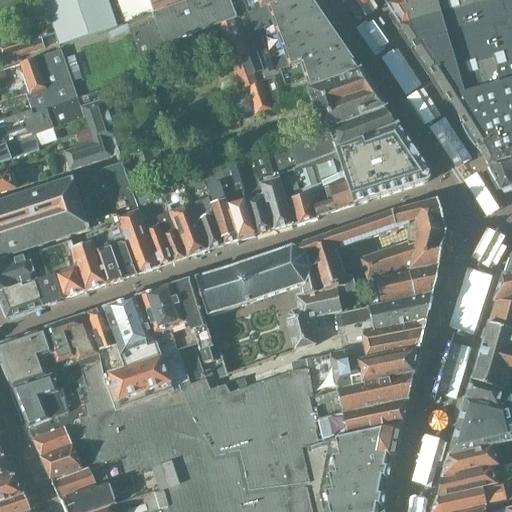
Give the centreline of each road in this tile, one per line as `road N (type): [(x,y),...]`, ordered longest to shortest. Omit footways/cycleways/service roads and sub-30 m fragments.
road 1 (residential): [(407,511),(457,311),(482,242),(501,220)]
road 2 (residential): [(501,220),(348,0)]
